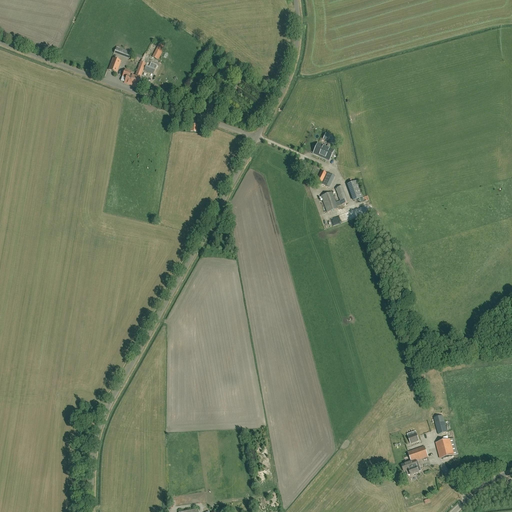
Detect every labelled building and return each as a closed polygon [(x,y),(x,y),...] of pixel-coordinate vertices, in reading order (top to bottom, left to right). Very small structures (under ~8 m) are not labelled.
[(158,60),(165,47),(159,44),(152,57),(158,60)] [(114,54),(129,59),(132,53),(116,47),(114,54)] [(113,58),(108,70),(116,73),(121,61),(113,58)] [(135,76),(131,86),(136,88),(140,78),(145,64),(140,62),(135,76)] [(146,66),(144,71),(153,75),(157,65),(151,63),(149,67),(146,66)] [(131,86),(135,76),(130,75),(131,72),(125,70),(122,77),(126,78),(124,83),(130,85),(130,86),(131,86)] [(213,103),(204,99),(200,109),(210,112),(213,103)] [(312,153),(329,160),(333,150),(317,143),(312,153)] [(321,171),(317,180),(321,182),(326,173),(321,171)] [(327,173),(322,184),(329,188),(334,176),(327,173)] [(348,184),(355,201),(364,198),(357,181),(348,184)] [(335,189),(341,205),(348,202),(342,186),(335,189)] [(321,197),(327,213),(338,209),(331,193),(321,197)] [(338,216),(330,219),(332,225),(340,223),(338,216)] [(434,418),(438,435),(447,433),(443,416),(434,418)] [(416,432),(407,435),(410,444),(419,441),(416,432)] [(454,455),(450,440),(449,440),(436,444),(440,459),(454,455)] [(424,447),(408,453),(411,462),(401,465),(404,472),(409,470),(411,476),(419,473),(417,465),(416,465),(415,462),(428,457),(424,447)]
